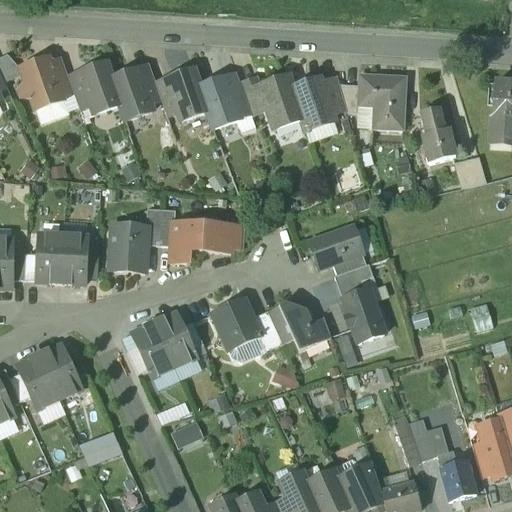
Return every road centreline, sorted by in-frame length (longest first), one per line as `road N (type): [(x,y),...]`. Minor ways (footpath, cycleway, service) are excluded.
road 1 (residential): [(0,22),(511,52)]
road 2 (residential): [(174,511),(92,319)]
road 3 (residential): [(92,319),(217,279),(292,276)]
